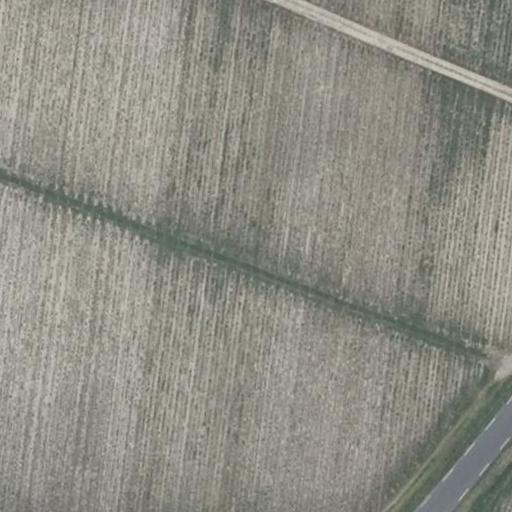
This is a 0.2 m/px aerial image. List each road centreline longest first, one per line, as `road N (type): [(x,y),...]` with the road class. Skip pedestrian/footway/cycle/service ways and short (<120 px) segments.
road 1 (track): [(0,183),(505,360)]
road 2 (track): [(284,0),(511,93)]
road 3 (tertiary): [(430,511),(511,416)]
